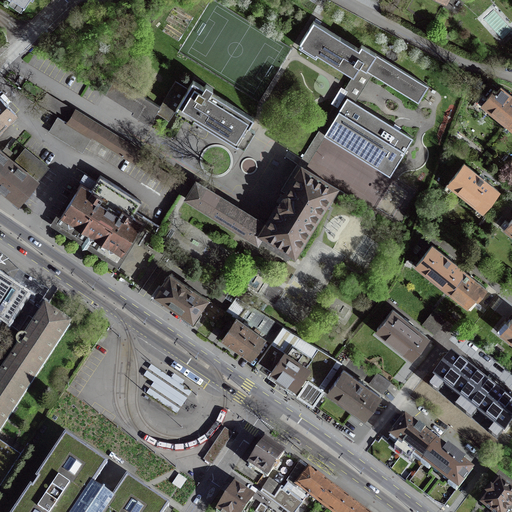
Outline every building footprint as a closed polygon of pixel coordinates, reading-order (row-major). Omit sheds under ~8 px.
[(360,66),(373,74),(418,102),(429,86),(362,44),(359,49),(314,21),(300,43),(352,75),(354,76),(360,66)] [(347,97),(355,102),(373,74),(360,66),(354,76),(352,75),(299,161),(281,190),(286,193),(302,167),(305,168),(326,135),(324,134),(347,97)] [(151,121),(160,106),(114,78),(105,93),(151,121)] [(160,106),(165,110),(161,116),(169,121),(177,108),(237,146),(254,118),(211,92),(213,88),(206,84),(204,87),(193,81),(188,89),(175,81),(160,106)] [(507,124),(511,117),(511,95),(500,87),(497,92),(494,89),(487,98),(482,94),(477,100),(507,124)] [(59,114),(67,118),(73,103),(46,92),(42,101),(61,109),(59,114)] [(0,128),(15,113),(0,97),(0,128)] [(413,137),(355,102),(347,97),(324,134),(326,135),(390,175),(413,137)] [(84,133),(91,137),(130,161),(135,153),(138,149),(75,110),(68,123),(84,133)] [(76,147),(84,133),(68,123),(57,117),(49,131),(76,147)] [(511,117),(507,124),(503,129),(508,132),(511,128),(511,117)] [(84,148),(91,137),(84,133),(76,147),(82,151),(84,148)] [(14,161),(0,149),(0,186),(19,202),(49,166),(25,147),(14,161)] [(187,196),(196,181),(190,177),(185,184),(135,153),(130,161),(187,196)] [(498,190),(464,163),(445,188),(449,191),(453,186),(479,207),(475,212),(479,215),(498,190)] [(335,186),(305,168),(302,167),(286,193),(267,224),(262,232),(294,251),(295,250),(301,253),(309,240),(303,237),(325,201),(330,205),(338,192),(333,189),(335,186)] [(127,191),(100,175),(92,189),(81,182),(55,223),(117,262),(143,221),(133,215),(135,211),(141,201),(127,191)] [(196,181),(187,196),(186,197),(256,241),(262,232),(267,224),(196,181)] [(511,218),(509,223),(505,220),(501,224),(511,233),(511,218)] [(465,271),(432,245),(416,264),(449,291),(465,271)] [(486,288),(465,271),(449,291),(466,304),(474,295),(478,298),(486,288)] [(226,312),(169,273),(155,295),(193,321),(198,312),(217,325),(226,312)] [(0,319),(26,337),(45,308),(35,302),(0,278),(0,319)] [(236,296),(247,303),(251,296),(233,284),(228,291),(236,296)] [(236,296),(226,312),(234,318),(264,337),(272,342),(283,326),(247,303),(236,296)] [(511,309),(511,308),(507,305),(499,315),(505,319),(511,309)] [(0,485),(21,454),(0,440),(0,430),(70,325),(45,308),(26,337),(25,337),(24,337),(23,336),(22,336),(21,336),(20,337),(19,337),(18,337),(18,338),(17,339),(16,340),(16,341),(16,342),(16,343),(16,344),(17,345),(18,346),(18,347),(19,347),(0,376),(0,485)] [(428,337),(392,309),(377,329),(412,357),(428,337)] [(433,312),(423,324),(435,333),(444,321),(433,312)] [(234,318),(220,340),(249,360),(264,337),(234,318)] [(511,318),(505,327),(501,324),(497,329),(511,340),(511,318)] [(340,362),(283,326),(272,342),(259,363),(301,391),(298,395),(313,405),(340,362)] [(434,380),(467,406),(486,383),(453,357),(434,380)] [(154,383),(146,393),(176,414),(191,392),(181,385),(171,378),(151,365),(144,376),(154,383)] [(380,396),(343,369),(328,390),(365,416),(380,396)] [(379,373),(371,385),(382,393),(390,381),(379,373)] [(174,374),(171,378),(181,385),(184,381),(174,374)] [(511,419),(511,403),(486,383),(467,406),(501,433),(511,419)] [(421,462),(437,442),(405,417),(389,437),(421,462)] [(226,430),(206,460),(212,464),(232,435),(226,430)] [(108,464),(66,435),(13,511),(164,511),(169,506),(126,477),(111,499),(102,494),(93,487),(108,464)] [(257,452),(248,465),(267,477),(274,468),(277,470),(281,464),(278,462),(284,452),(275,446),(265,439),(257,452)] [(473,470),(437,442),(421,462),(457,490),(473,470)] [(299,463),(283,488),(302,503),(309,494),(320,501),(331,487),(299,463)] [(263,490),(274,497),(282,486),(270,479),(263,490)] [(489,495),(482,504),(493,511),(492,511),(511,511),(511,490),(500,481),(494,489),(491,487),(486,493),(489,495)] [(243,511),(253,498),(234,486),(218,510),(221,511),(243,511)] [(331,510),(342,495),(331,487),(320,501),(331,510)] [(274,497),(263,490),(258,497),(270,504),(274,497)] [(333,511),(346,511),(353,503),(342,495),(331,510),(333,511)] [(363,511),(364,511),(353,503),(346,511),(363,511)]
